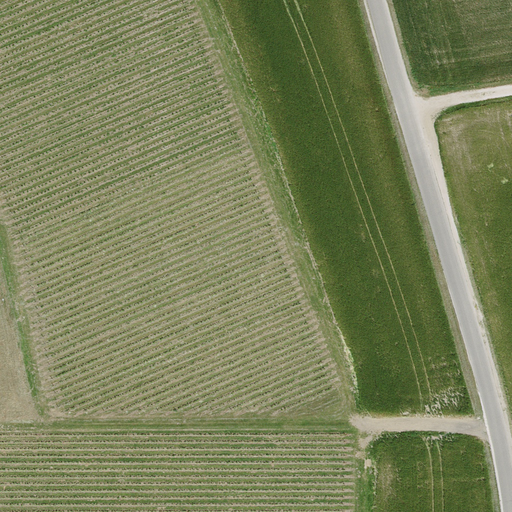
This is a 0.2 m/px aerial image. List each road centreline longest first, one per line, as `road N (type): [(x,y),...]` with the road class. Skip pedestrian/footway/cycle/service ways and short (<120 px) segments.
road 1 (unclassified): [(374,0),(498,427),(511,510)]
road 2 (track): [(365,422),(208,0)]
road 3 (track): [(0,417),(365,422)]
road 4 (track): [(498,427),(365,422)]
